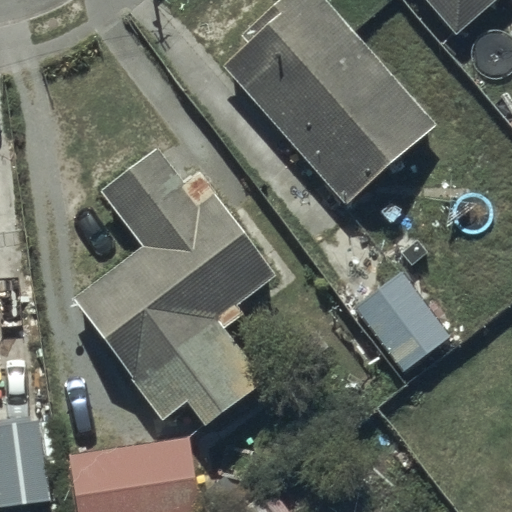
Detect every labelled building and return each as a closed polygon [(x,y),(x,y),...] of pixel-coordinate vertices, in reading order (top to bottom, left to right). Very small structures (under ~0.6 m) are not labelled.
[(437,140),(311,0),(299,0),(243,51),(250,59),(227,80),(350,217),(437,140)] [(511,0),(414,0),(457,48),(510,0),(511,0)] [(144,260),(73,311),(165,439),(188,421),(210,452),(272,407),(227,345),(246,331),(238,321),(278,292),(202,188),(185,200),(160,165),(105,205),(144,260)] [(451,350),(401,286),(355,322),(404,386),(451,350)] [(0,435),(0,436),(0,511),(50,511),(42,432),(31,433),(30,426),(0,429),(0,435)] [(66,458),(74,511),(201,511),(191,439),(66,458)] [(280,511),(270,499),(254,511),(280,511)]
